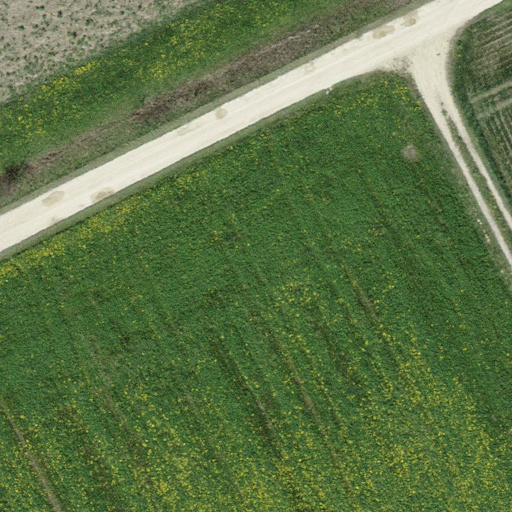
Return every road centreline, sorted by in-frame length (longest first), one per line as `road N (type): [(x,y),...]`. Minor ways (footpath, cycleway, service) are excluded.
road 1 (track): [(0,245),(489,0)]
road 2 (track): [(409,46),(511,250)]
